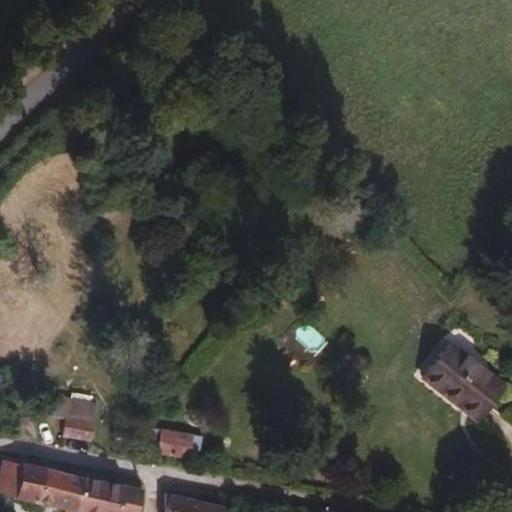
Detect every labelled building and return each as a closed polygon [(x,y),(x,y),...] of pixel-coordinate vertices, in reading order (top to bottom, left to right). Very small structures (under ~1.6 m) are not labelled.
[(448,342),(419,377),(473,422),(502,386),(448,342)] [(59,435),(89,440),(96,403),(52,396),(49,415),(62,417),(59,435)] [(151,428),(147,450),(195,458),(199,435),(151,428)] [(73,511),(79,476),(0,461),(0,497),(68,511),(73,511)] [(114,511),(120,484),(79,476),(73,511),(114,511)] [(120,484),(114,511),(135,511),(140,488),(120,484)] [(163,511),(221,511),(223,505),(167,493),(163,511)]
